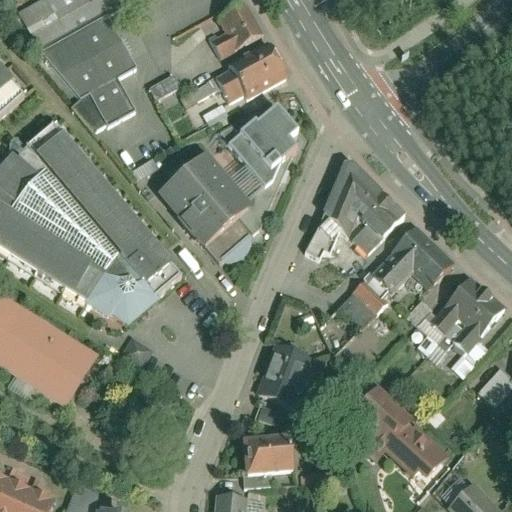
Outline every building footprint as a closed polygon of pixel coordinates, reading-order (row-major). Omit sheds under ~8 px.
[(48,0),(18,16),(40,58),(108,21),(148,0),(48,0)] [(257,45),(240,15),(220,26),(229,44),(214,52),(221,65),(257,45)] [(92,141),(136,118),(119,84),(137,74),(108,21),(40,58),(80,107),(71,115),(92,141)] [(284,84),(269,53),(227,74),(228,77),(216,83),(230,112),(284,84)] [(0,128),(33,98),(0,62),(0,128)] [(155,104),(178,92),(171,79),(149,92),(155,104)] [(273,118),(228,152),(263,197),(271,191),(280,171),(293,160),(285,149),(295,142),(273,118)] [(0,256),(96,315),(126,334),(157,310),(154,306),(190,279),(60,127),(26,152),(12,162),(0,173),(0,256)] [(402,220),(346,167),(322,222),(348,239),(358,219),(380,240),(402,220)] [(192,170),(156,202),(205,256),(208,253),(221,267),(246,244),(233,230),(240,224),(192,170)] [(450,272),(415,238),(377,276),(397,296),(413,280),(427,294),(450,272)] [(501,321),(463,291),(431,332),(443,341),(455,326),(466,335),(455,349),(470,360),(482,344),(501,321)] [(0,369),(66,409),(96,361),(0,303),(0,369)] [(413,327),(428,315),(423,308),(408,320),(413,327)] [(302,360),(272,351),(258,401),(288,409),(302,360)] [(450,458),(376,395),(352,423),(426,485),(450,458)] [(288,445),(241,449),(243,484),(291,481),(288,445)] [(0,478),(0,511),(53,511),(57,504),(0,478)] [(462,482),(441,497),(448,507),(469,492),(462,482)] [(497,511),(475,489),(451,511),(497,511)] [(242,511),(243,504),(217,501),(216,511),(242,511)]
